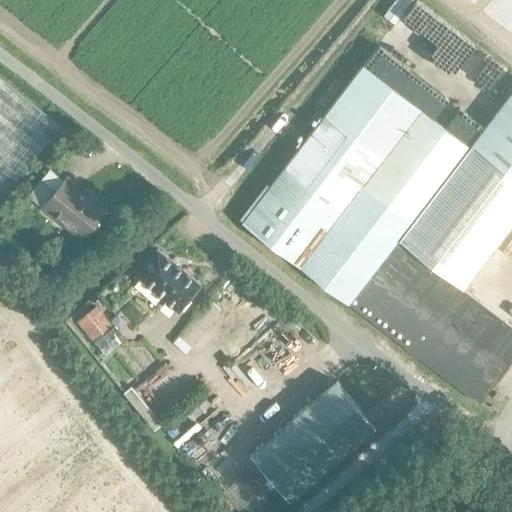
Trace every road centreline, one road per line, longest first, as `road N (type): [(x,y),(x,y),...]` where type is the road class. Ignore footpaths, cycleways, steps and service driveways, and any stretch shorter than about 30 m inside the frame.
road 1 (unclassified): [(511,457),(0,46)]
road 2 (track): [(180,189),(345,0)]
road 3 (track): [(301,511),(432,399)]
